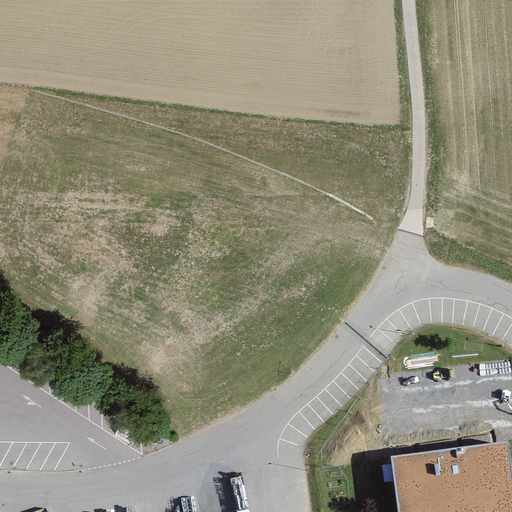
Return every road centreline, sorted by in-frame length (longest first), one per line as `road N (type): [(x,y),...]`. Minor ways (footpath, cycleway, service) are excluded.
road 1 (unclassified): [(409,268),(421,140),(408,0)]
road 2 (unclassified): [(263,418),(334,358),(409,268)]
